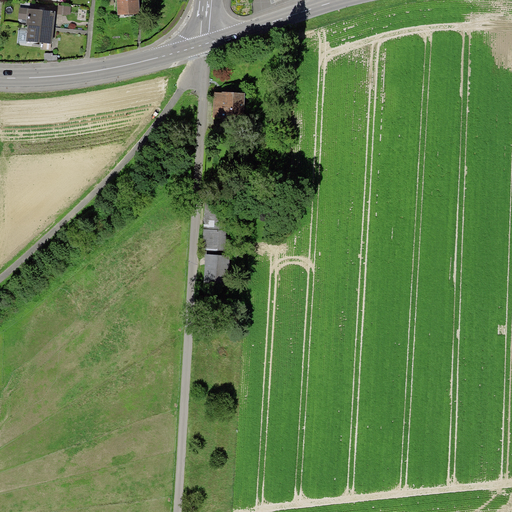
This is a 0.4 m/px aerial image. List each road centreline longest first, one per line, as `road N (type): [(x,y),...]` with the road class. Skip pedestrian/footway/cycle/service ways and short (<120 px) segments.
road 1 (residential): [(202,44),(177,511)]
road 2 (track): [(0,282),(87,201),(200,72)]
road 3 (secondary): [(202,44),(85,71),(0,77)]
road 4 (secondary): [(343,0),(202,44)]
